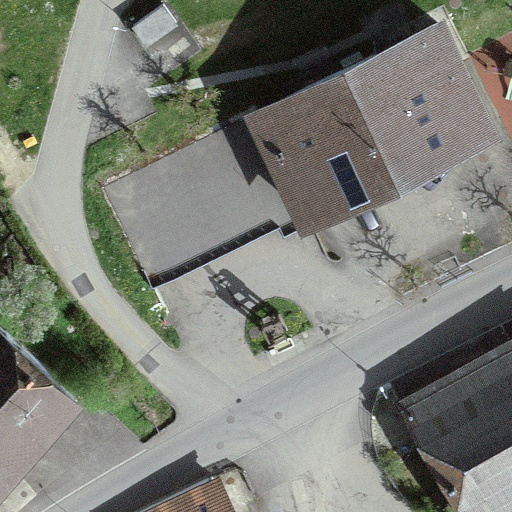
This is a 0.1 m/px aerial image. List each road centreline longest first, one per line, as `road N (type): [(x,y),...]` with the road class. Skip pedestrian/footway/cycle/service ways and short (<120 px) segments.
road 1 (residential): [(103,0),(57,171),(67,253),(140,352),(234,441)]
road 2 (unclassified): [(234,441),(511,292)]
road 3 (unknown): [(360,371),(311,511)]
road 4 (residential): [(109,511),(234,441)]
